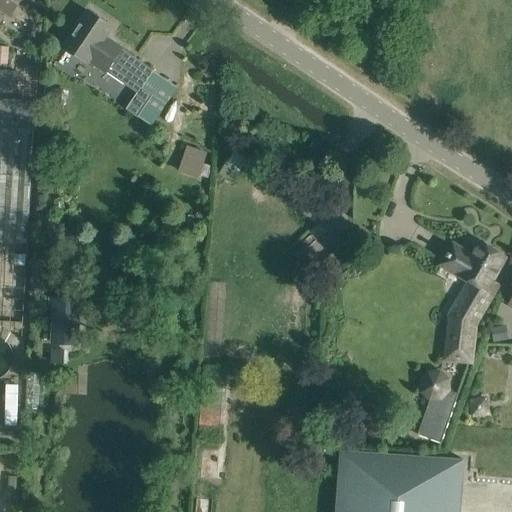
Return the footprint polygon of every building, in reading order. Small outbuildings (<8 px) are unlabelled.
[(0,0),(0,9),(11,16),(21,0),(0,0)] [(78,29),(65,47),(87,62),(89,59),(127,86),(128,84),(139,92),(127,109),(138,117),(153,96),(142,88),(147,82),(154,73),(103,38),(105,36),(111,27),(89,12),(78,29)] [(0,46),(0,61),(10,63),(11,47),(0,46)] [(0,90),(17,91),(18,71),(0,70),(0,90)] [(34,103),(0,101),(0,331),(22,332),(34,103)] [(188,144),(179,171),(200,178),(209,151),(188,144)] [(472,282),(452,316),(447,356),(470,359),(472,328),(497,285),(491,281),(505,258),(481,244),(474,257),(454,245),(442,264),(472,282)] [(54,300),(53,344),(80,344),(81,301),(54,300)] [(506,328),(490,331),(492,343),(508,340),(506,328)] [(0,379),(15,353),(0,344),(0,379)] [(225,370),(203,369),(200,438),(222,439),(225,370)] [(420,394),(429,402),(418,435),(441,443),(458,395),(451,393),(449,380),(439,371),(428,372),(419,380),(420,394)] [(5,425),(18,425),(18,385),(6,385),(5,425)] [(490,416),(487,397),(468,400),(471,419),(490,416)] [(204,446),(203,473),(224,474),(225,446),(204,446)] [(341,451),(336,511),(460,511),(464,460),(341,451)]
